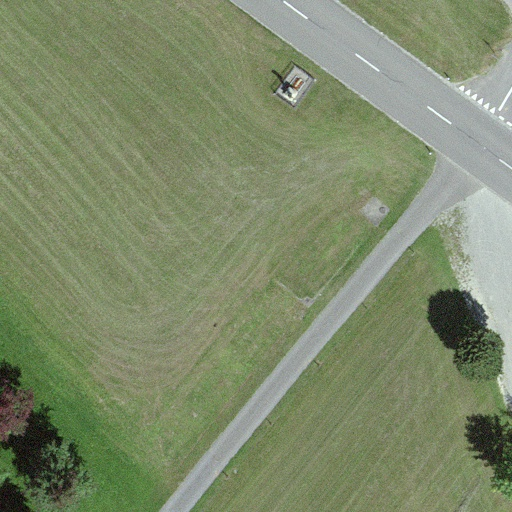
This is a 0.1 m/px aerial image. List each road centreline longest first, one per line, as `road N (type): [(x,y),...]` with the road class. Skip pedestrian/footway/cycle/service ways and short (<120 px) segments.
road 1 (track): [(480,146),(182,511)]
road 2 (tertiary): [(280,0),(511,169)]
road 3 (track): [(511,330),(480,146)]
